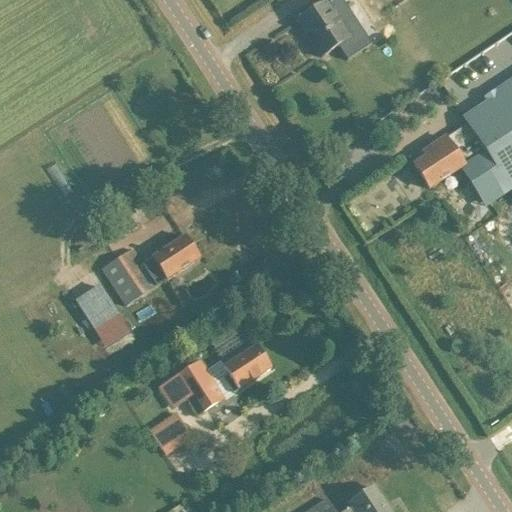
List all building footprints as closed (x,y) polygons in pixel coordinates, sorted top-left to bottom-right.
[(321,58),(329,53),(348,40),(325,5),(298,22),(321,58)] [(511,183),(511,87),(464,119),(467,124),(485,152),(508,186),(511,183)] [(414,166),(429,190),(485,152),(467,124),(467,125),(445,140),(444,138),(426,150),(429,155),(414,166)] [(100,269),(126,308),(200,260),(185,237),(143,265),(132,249),(100,269)] [(107,285),(79,297),(101,348),(129,337),(107,285)] [(242,326),(214,343),(226,362),(254,345),(242,326)] [(218,364),(206,373),(224,400),(238,392),(244,387),(271,370),(256,347),(222,370),(218,364)] [(206,373),(199,363),(172,381),(186,401),(197,418),(224,400),(206,373)] [(179,413),(151,427),(166,455),(194,441),(179,413)] [(388,511),(373,489),(349,505),(351,508),(345,511),(333,511),(326,501),(307,511),(388,511)]
